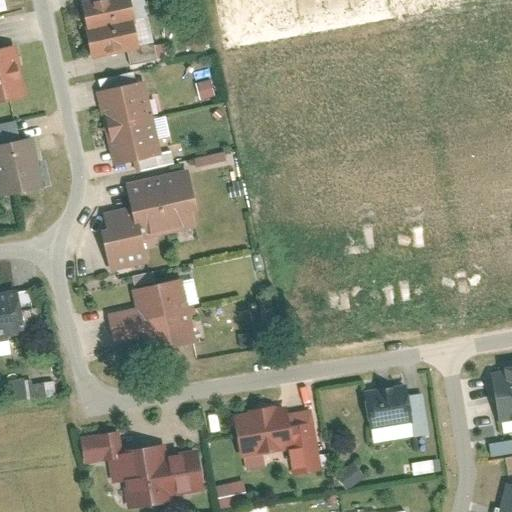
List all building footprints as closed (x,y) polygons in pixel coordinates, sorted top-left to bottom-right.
[(134,0),(89,0),(85,1),(96,58),(144,47),(134,0)] [(19,44),(0,47),(0,101),(31,94),(19,44)] [(151,79),(102,89),(116,162),(165,152),(151,79)] [(196,86),(198,98),(212,96),(210,84),(196,86)] [(36,135),(0,143),(0,177),(3,194),(47,183),(36,135)] [(196,165),(224,161),(223,155),(195,158),(196,165)] [(191,168),(129,182),(135,205),(109,211),(111,226),(107,227),(115,270),(152,261),(148,237),(200,226),(196,210),(201,209),(191,168)] [(185,277),(136,288),(148,351),(200,341),(185,277)] [(21,288),(0,291),(0,337),(29,333),(21,288)] [(511,367),(496,370),(503,421),(511,419),(511,367)] [(9,402),(26,398),(22,379),(5,383),(9,402)] [(411,382),(368,388),(373,427),(375,427),(416,421),(412,393),(411,382)] [(426,392),(412,393),(416,421),(418,435),(432,433),(426,392)] [(292,404),(237,412),(243,457),(293,448),(300,447),(293,410),(292,404)] [(315,408),(293,410),(300,447),(293,448),(297,474),(325,468),(319,432),(315,408)] [(416,421),(375,427),(377,441),(418,435),(416,421)] [(122,429),(84,434),(89,462),(112,458),(116,482),(127,479),(132,508),(176,501),(175,494),(209,488),(200,448),(172,452),(170,442),(126,449),(122,429)] [(329,430),(319,432),(325,468),(335,468),(329,430)] [(511,438),(492,441),(494,454),(511,451),(511,438)] [(435,458),(415,460),(417,474),(437,471),(435,458)] [(358,460),(339,473),(350,490),(369,477),(358,460)] [(511,511),(511,480),(510,480),(503,506),(501,511),(511,511)] [(242,481),(219,485),(223,510),(247,505),(242,481)]
